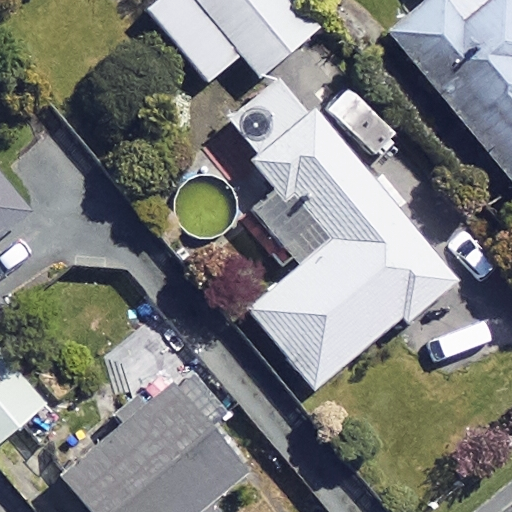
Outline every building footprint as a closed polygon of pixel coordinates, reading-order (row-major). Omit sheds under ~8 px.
[(325,30),(301,0),(157,0),(145,11),(205,88),(240,60),(258,83),(325,30)] [(511,191),(511,0),(432,0),(386,39),(511,191)] [(288,207),(297,201),(333,248),(247,314),(311,397),(452,288),(371,182),(365,186),(312,117),(254,162),(288,207)] [(0,310),(8,304),(0,295),(0,240),(22,222),(0,196),(0,310)] [(0,449),(40,409),(0,368),(0,449)] [(155,412),(146,400),(113,425),(123,438),(64,484),(85,511),(202,511),(245,479),(178,394),(155,412)]
